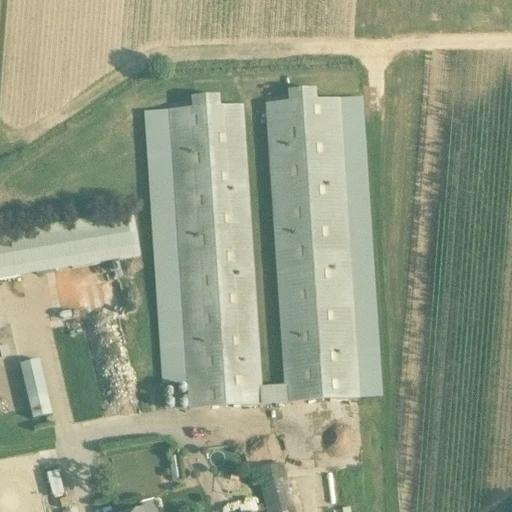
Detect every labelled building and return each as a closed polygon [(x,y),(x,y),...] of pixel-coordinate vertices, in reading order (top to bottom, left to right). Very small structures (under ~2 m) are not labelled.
[(189,411),(358,400),(338,100),(315,102),(314,91),(288,93),(289,104),(266,105),(284,388),(261,389),(242,107),(219,108),(218,98),(192,99),(192,110),(169,112),(189,411)] [(133,213),(0,235),(0,282),(140,258),(133,213)] [(96,394),(84,322),(47,328),(65,429),(93,424),(88,395),(96,394)] [(39,361),(22,365),(35,421),(53,417),(39,361)] [(252,487),(258,486),(259,486),(265,511),(295,511),(282,464),(248,473),(252,487)]
